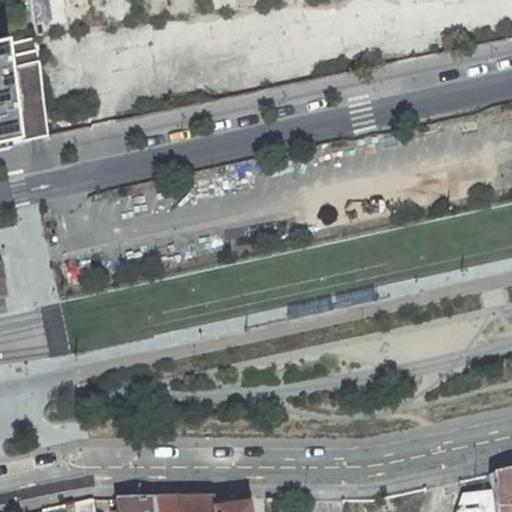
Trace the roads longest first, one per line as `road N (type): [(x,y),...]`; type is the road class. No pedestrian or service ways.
road 1 (residential): [(0,187),(511,83)]
road 2 (residential): [(0,490),(97,470),(260,470)]
road 3 (residential): [(260,470),(368,470),(511,438)]
